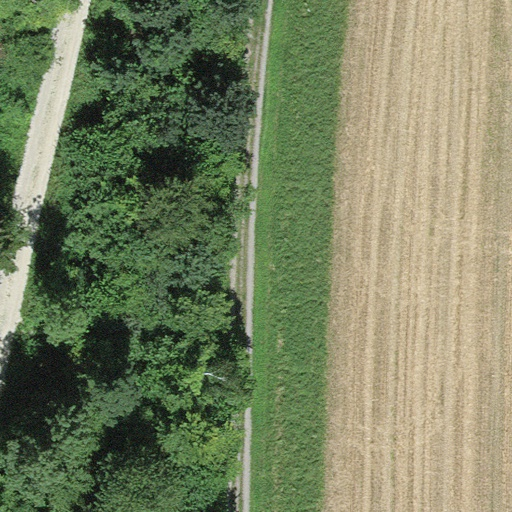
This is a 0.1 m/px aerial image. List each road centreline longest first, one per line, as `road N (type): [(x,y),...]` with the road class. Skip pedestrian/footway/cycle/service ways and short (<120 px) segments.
road 1 (track): [(263,0),(236,511)]
road 2 (track): [(0,288),(67,0)]
